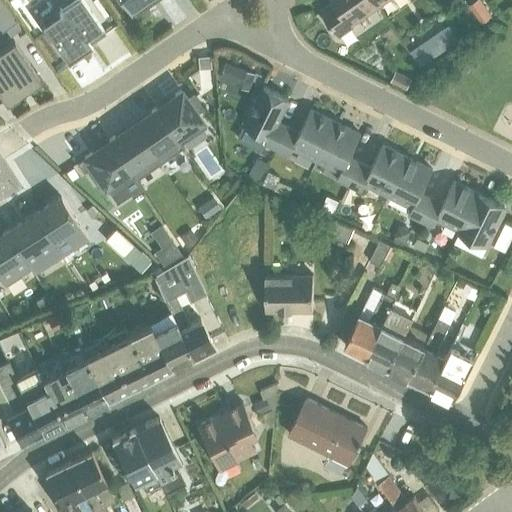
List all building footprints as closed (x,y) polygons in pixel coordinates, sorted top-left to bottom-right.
[(62,9),(43,23),(66,58),(106,31),(83,0),(70,0),(60,7),(62,9)] [(123,0),(127,6),(129,5),(135,13),(147,5),(146,4),(151,0),(123,0)] [(378,2),(376,0),(335,0),(322,9),(339,34),(354,24),(351,20),(378,2)] [(485,3),(475,10),(483,21),(493,14),(485,3)] [(420,48),(415,51),(419,58),(424,56),(426,60),(441,51),(431,35),(417,44),(420,48)] [(41,78),(36,72),(13,40),(6,45),(0,48),(0,92),(6,102),(19,93),(41,78)] [(225,59),(219,76),(251,87),(257,70),(225,59)] [(388,67),(383,79),(400,87),(405,75),(388,67)] [(41,78),(19,93),(20,95),(44,79),(38,70),(36,72),(41,78)] [(265,142),(266,143),(278,148),(289,125),(279,119),(290,97),(265,84),(258,98),(255,96),(248,110),(249,111),(243,122),(245,123),(268,134),(265,142)] [(156,106),(180,142),(181,141),(205,124),(202,120),(205,118),(198,108),(203,104),(193,90),(186,95),(181,88),(174,93),(158,105),(156,106)] [(133,122),(160,161),(182,145),(180,142),(156,106),(133,122)] [(289,125),(278,148),(290,154),(293,148),(299,151),(313,158),(317,159),(337,120),(312,108),(301,130),(289,125)] [(337,120),(317,159),(340,171),(337,178),(350,184),(361,161),(351,155),(362,132),(337,120)] [(109,138),(134,174),(136,177),(158,162),(160,161),(133,122),(109,138)] [(268,134),(245,123),(239,136),(264,148),(266,143),(265,142),(268,134)] [(134,174),(109,138),(107,139),(91,150),(84,155),(77,161),(83,171),(85,170),(94,181),(97,179),(108,191),(109,191),(134,174)] [(361,161),(350,184),(362,190),(365,183),(389,194),(409,156),(383,143),(372,166),(361,161)] [(313,158),(299,151),(296,158),(310,165),(313,158)] [(409,156),(389,194),(391,196),(412,206),(409,213),(413,215),(422,219),(433,196),(424,191),(423,191),(434,168),(409,156)] [(257,157),(250,170),(261,176),(268,163),(257,157)] [(269,169),(263,182),(289,194),(293,185),(279,179),(281,175),(269,169)] [(134,174),(109,191),(116,202),(129,193),(132,196),(144,188),(136,177),(134,174)] [(433,196),(422,219),(434,225),(437,218),(460,229),(480,191),(455,179),(444,201),(433,196)] [(480,191),(460,229),(459,231),(460,232),(488,245),(503,216),(500,214),(505,203),(480,191)] [(213,193),(198,203),(205,214),(220,204),(213,193)] [(328,193),(322,207),(335,212),(336,210),(341,199),(328,193)] [(34,212),(61,254),(88,237),(61,195),(34,212)] [(7,229),(31,267),(34,271),(61,254),(34,212),(7,229)] [(333,217),(327,232),(348,241),(354,227),(333,217)] [(511,223),(506,221),(496,244),(507,249),(511,237),(511,223)] [(161,222),(149,230),(160,246),(153,250),(164,266),(182,254),(178,248),(161,222)] [(396,235),(395,238),(400,240),(405,243),(406,240),(407,241),(412,229),(401,223),(395,235),(396,235)] [(116,226),(106,237),(141,270),(151,259),(116,226)] [(0,278),(4,285),(31,267),(7,229),(0,233),(0,278)] [(488,245),(460,232),(455,241),(483,255),(488,245)] [(380,239),(370,259),(381,264),(385,257),(390,259),(397,247),(380,239)] [(170,310),(192,354),(214,343),(199,315),(189,320),(181,304),(206,291),(187,253),(152,274),(170,310)] [(314,272),(267,271),(267,308),(313,308),(314,308),(314,272)] [(368,354),(395,297),(401,285),(392,281),(387,291),(375,285),(362,311),(346,343),(368,354)] [(467,282),(462,292),(474,298),(478,288),(467,282)] [(395,297),(368,354),(389,365),(406,332),(418,308),(395,297)] [(427,342),(411,376),(432,386),(447,355),(437,350),(457,309),(446,303),(427,342)] [(150,320),(171,365),(192,354),(170,310),(150,320)] [(150,320),(128,331),(139,354),(149,374),(150,375),(150,374),(169,365),(171,365),(150,320)] [(86,353),(107,397),(150,375),(149,374),(139,354),(128,331),(86,353)] [(406,332),(389,365),(411,376),(427,342),(406,332)] [(447,355),(432,386),(455,397),(479,348),(458,337),(455,343),(453,342),(447,355)] [(67,372),(85,407),(107,397),(86,353),(85,353),(63,364),(67,372)] [(0,399),(20,440),(42,429),(17,377),(8,359),(0,363),(0,399)] [(17,377),(42,429),(64,418),(43,375),(38,366),(17,377)] [(43,375),(64,418),(85,407),(67,372),(60,376),(56,369),(43,375)] [(264,396),(254,400),(265,426),(275,422),(279,381),(261,389),(264,396)] [(307,396),(289,432),(350,463),(368,426),(307,396)] [(244,400),(198,423),(220,468),(259,448),(253,436),(260,433),(244,400)] [(134,428),(160,481),(165,492),(185,482),(179,470),(176,471),(173,465),(183,460),(163,422),(162,422),(159,416),(134,428)] [(160,481),(134,428),(129,431),(131,434),(127,436),(125,432),(112,439),(134,482),(139,480),(144,489),(160,481)] [(91,450),(69,460),(84,492),(94,511),(108,511),(105,505),(96,486),(106,481),(91,450)] [(373,450),(367,463),(397,505),(402,511),(440,511),(442,511),(428,493),(419,500),(414,493),(409,497),(373,450)] [(69,460),(46,472),(58,495),(55,497),(62,511),(72,511),(81,508),(75,496),(84,492),(69,460)] [(127,480),(117,486),(130,511),(141,511),(133,495),(134,494),(127,480)] [(106,481),(96,486),(105,505),(115,500),(106,481)] [(358,484),(352,492),(360,503),(368,497),(358,484)]
